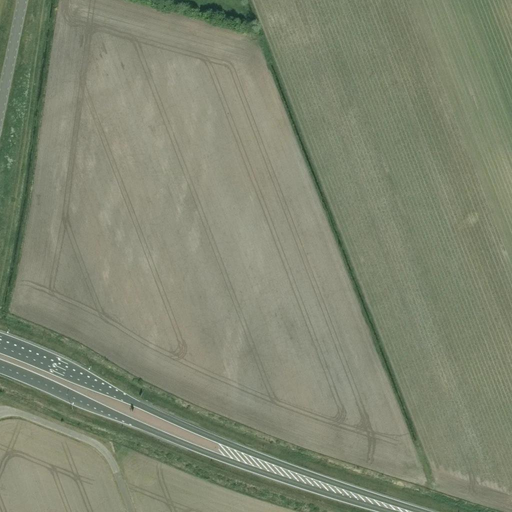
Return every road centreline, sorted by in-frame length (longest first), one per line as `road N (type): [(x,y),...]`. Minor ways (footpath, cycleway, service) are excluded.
road 1 (trunk): [(420,511),(217,440),(0,343)]
road 2 (trunk): [(0,363),(210,454),(391,511)]
